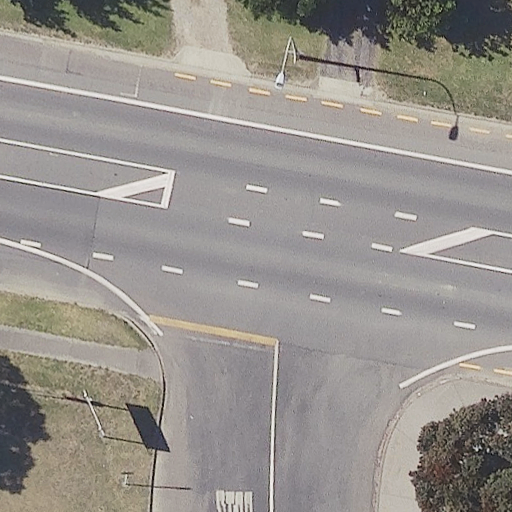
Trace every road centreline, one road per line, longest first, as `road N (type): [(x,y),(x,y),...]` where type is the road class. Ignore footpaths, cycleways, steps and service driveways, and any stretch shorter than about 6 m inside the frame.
road 1 (residential): [(291,211),(270,511)]
road 2 (trunk): [(291,211),(0,158)]
road 3 (trunk): [(511,252),(291,211)]
